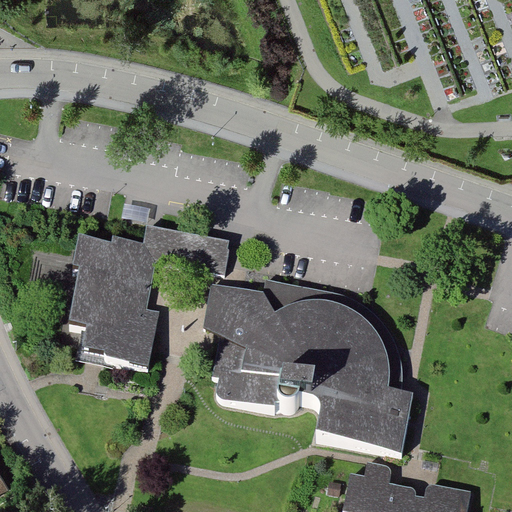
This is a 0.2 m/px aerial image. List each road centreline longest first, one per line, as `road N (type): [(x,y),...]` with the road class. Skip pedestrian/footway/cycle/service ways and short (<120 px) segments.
road 1 (residential): [(511,214),(214,112),(96,84),(0,77)]
road 2 (residential): [(74,511),(6,390)]
